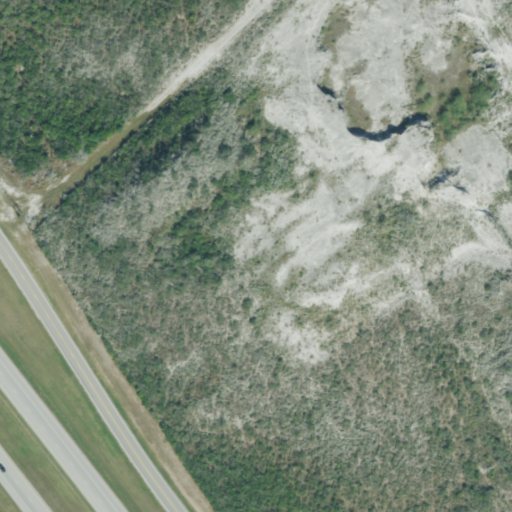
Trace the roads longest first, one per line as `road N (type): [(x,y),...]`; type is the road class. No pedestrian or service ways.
road 1 (tertiary): [(177,511),(0,245)]
road 2 (motorway): [(111,511),(0,367)]
